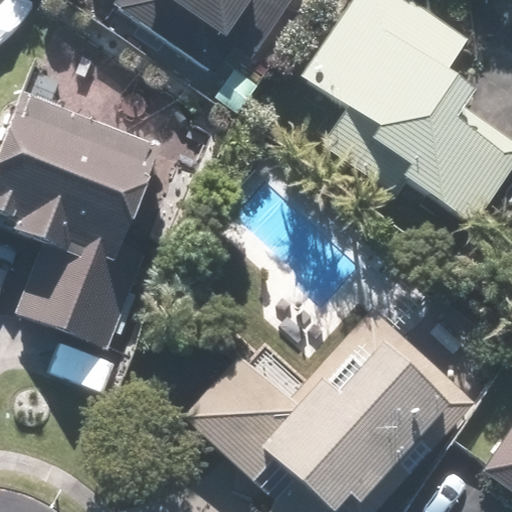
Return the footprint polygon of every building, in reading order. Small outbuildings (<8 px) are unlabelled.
[(112,0),(212,77),(234,49),(253,64),(302,0),(112,0)] [(475,41),(412,0),(358,0),(307,79),(351,108),(327,145),(408,198),(416,185),(472,222),(511,160),(511,124),(478,102),(486,90),(456,70),(475,41)] [(173,156),(32,95),(0,166),(0,209),(31,223),(25,237),(48,247),(19,313),(59,330),(41,370),(91,392),(152,254),(133,245),(173,156)] [(511,239),(498,261),(511,269),(511,239)] [(361,511),(460,402),(373,311),(306,381),(262,342),(189,417),(277,496),(272,511),(361,511)] [(511,448),(494,475),(511,487),(511,448)]
